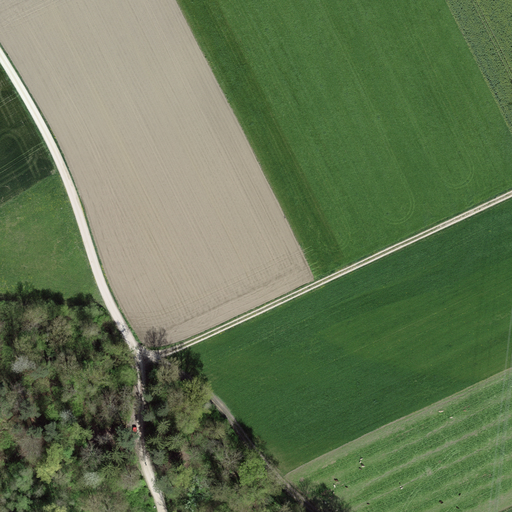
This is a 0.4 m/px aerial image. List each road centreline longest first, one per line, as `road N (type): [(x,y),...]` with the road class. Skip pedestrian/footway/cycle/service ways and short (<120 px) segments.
road 1 (track): [(0,54),(48,138),(131,347),(140,448),(158,511)]
road 2 (track): [(511,194),(185,347),(131,347)]
road 3 (track): [(315,511),(214,400),(131,347)]
